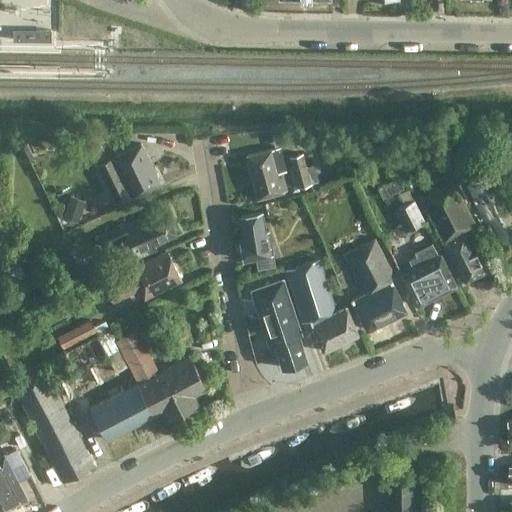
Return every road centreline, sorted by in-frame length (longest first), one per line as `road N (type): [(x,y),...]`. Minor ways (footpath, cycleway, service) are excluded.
road 1 (tertiary): [(511,33),(231,28),(179,0)]
road 2 (residential): [(255,415),(198,149)]
road 3 (unclassified): [(255,415),(432,354),(487,356)]
road 4 (unclassified): [(67,511),(255,415)]
road 5 (secondary): [(481,511),(487,356)]
